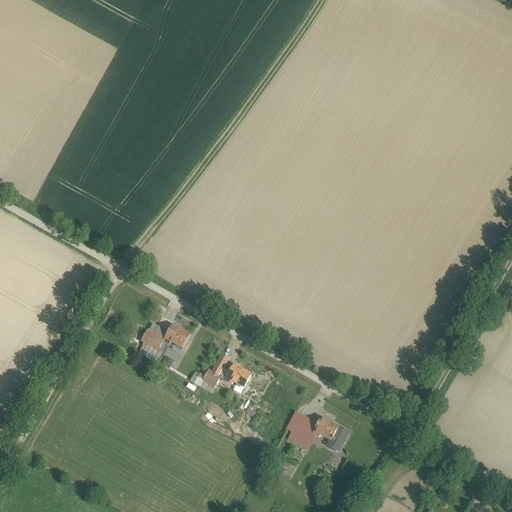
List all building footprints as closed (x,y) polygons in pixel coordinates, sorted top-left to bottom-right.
[(190,337),(173,327),(164,342),(170,346),(172,343),(183,350),(190,337)] [(164,342),(148,332),(141,343),(145,345),(159,352),(164,342)] [(170,346),(164,342),(159,352),(163,355),(164,356),(170,346)] [(159,352),(145,345),(142,350),(160,360),(163,355),(159,352)] [(224,355),(217,367),(222,369),(224,370),(230,359),(224,355)] [(217,367),(213,375),(217,377),(222,369),(217,367)] [(252,376),(235,367),(226,382),(233,386),(234,383),(245,390),(252,376)] [(213,375),(209,373),(204,383),(216,389),(221,379),(217,377),(213,375)] [(216,389),(204,383),(201,388),(213,394),(216,389)] [(318,425),(301,416),(289,440),(304,447),(311,433),(314,434),(318,425)] [(340,428),(322,419),(318,425),(314,434),(314,435),(320,438),(321,436),(332,442),(333,442),(340,428)] [(340,428),(333,442),(332,442),(329,447),(339,452),(349,433),(340,428)] [(275,477),(288,484),(296,469),(283,462),(275,477)]
